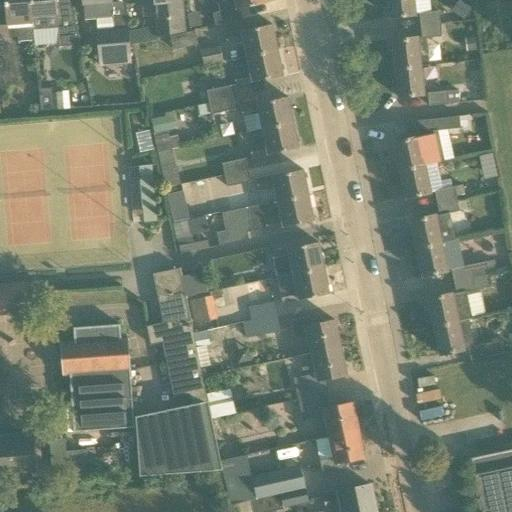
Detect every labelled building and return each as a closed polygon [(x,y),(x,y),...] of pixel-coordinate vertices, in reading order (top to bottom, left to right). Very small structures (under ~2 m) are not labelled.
[(0,0),(0,38),(17,37),(18,42),(34,40),(33,30),(30,0),(0,0)] [(59,46),(80,44),(78,32),(72,7),(71,3),(57,4),(56,0),(30,0),(33,30),(34,40),(34,46),(59,44),(59,46)] [(83,0),(85,20),(96,19),(113,17),(112,3),(111,0),(83,0)] [(139,0),(140,4),(157,2),(160,34),(186,31),(182,0),(139,0)] [(229,0),(210,4),(215,26),(238,21),(236,10),(267,3),(266,0),(229,0)] [(413,0),(388,0),(390,18),(415,15),(413,0)] [(460,0),(459,0),(451,11),(464,20),(472,8),(460,0)] [(199,11),(187,14),(190,28),(202,25),(199,11)] [(419,13),(420,26),(440,24),(440,22),(448,21),(447,11),(419,13)] [(272,24),(225,34),(228,45),(244,42),(247,57),(277,50),(272,24)] [(441,37),(440,24),(420,26),(422,39),(441,37)] [(114,30),(97,32),(99,52),(115,51),(116,65),(129,64),(126,30),(114,30)] [(170,37),(173,50),(197,44),(194,31),(170,37)] [(396,69),(421,66),(418,37),(393,40),(396,69)] [(476,50),(475,37),(465,39),(467,51),(476,50)] [(219,46),(200,50),(203,65),(222,62),(219,46)] [(277,50),(247,57),(250,71),(234,75),(236,85),(283,75),(277,50)] [(421,66),(396,69),(399,98),(424,95),(421,66)] [(206,91),(209,102),(232,97),(229,86),(206,91)] [(62,92),(53,92),(52,88),(39,89),(40,110),(51,109),(63,108),(62,92)] [(458,90),(447,91),(449,102),(459,101),(458,90)] [(429,106),(449,104),(449,102),(447,91),(427,93),(429,106)] [(209,102),(211,114),(234,109),(232,97),(209,102)] [(287,97),(241,107),(243,118),(259,114),(262,129),(293,122),(287,97)] [(444,162),(444,161),(438,133),(438,131),(461,129),(459,116),(431,119),(414,121),(416,137),(394,142),(400,170),(425,165),(425,166),(436,163),(444,162)] [(249,147),(251,158),(298,148),(293,122),(262,129),(265,144),(249,147)] [(153,150),(149,130),(136,133),(140,152),(153,150)] [(171,148),(169,138),(168,131),(154,133),(152,134),(156,150),(171,148)] [(171,148),(156,150),(165,187),(180,184),(171,148)] [(482,170),(496,167),(492,153),(479,156),(482,170)] [(245,159),(222,164),(224,175),(248,170),(245,159)] [(425,165),(400,170),(406,199),(431,193),(425,166),(425,165)] [(303,169),(256,179),(259,190),(275,187),(278,202),(308,195),(303,169)] [(250,181),(248,170),(224,175),(227,186),(250,181)] [(463,184),(454,186),(456,196),(465,194),(463,184)] [(437,203),(456,199),(455,196),(456,196),(454,186),(434,191),(437,203)] [(183,192),(166,195),(168,205),(185,201),(183,192)] [(281,217),(265,220),(267,231),(314,221),(308,195),(278,202),(281,217)] [(411,220),(417,248),(442,243),(456,240),(450,213),(460,211),(457,201),(456,201),(456,199),(437,203),(439,216),(436,216),(435,215),(411,220)] [(216,232),(219,246),(249,240),(246,226),(242,227),(238,211),(222,215),(225,230),(216,232)] [(195,218),(172,223),(179,253),(193,250),(189,231),(197,229),(195,218)] [(271,252),(274,263),(290,259),(293,274),(324,268),(318,242),(271,252)] [(442,243),(417,248),(423,277),(448,272),(442,243)] [(451,270),(453,282),(489,275),(486,263),(451,270)] [(173,333),(192,329),(180,268),(153,274),(163,323),(163,325),(171,322),(173,333)] [(281,293),(283,303),(329,294),(324,268),(293,274),(297,290),(281,293)] [(182,277),(185,287),(187,297),(207,293),(202,272),(182,277)] [(458,322),(468,320),(472,319),(467,292),(491,287),(489,275),(453,282),(456,294),(453,295),(452,293),(427,298),(434,327),(458,322)] [(0,315),(29,313),(26,282),(0,284),(0,315)] [(210,297),(191,301),(196,324),(215,320),(210,297)] [(248,307),(251,321),(276,316),(273,301),(248,307)] [(276,316),(251,321),(243,322),(247,338),(279,331),(276,316)] [(307,333),(311,354),(341,348),(335,320),(312,325),(310,316),(291,320),(294,336),(307,333)] [(163,342),(174,397),(189,394),(191,405),(208,402),(204,383),(196,347),(193,334),(192,329),(173,333),(171,322),(163,325),(163,323),(146,326),(150,345),(163,342)] [(440,355),(464,350),(458,322),(434,327),(440,355)] [(125,338),(118,339),(117,326),(71,330),(72,343),(58,345),(60,377),(68,376),(73,432),(133,427),(128,370),(125,338)] [(196,347),(210,345),(207,331),(193,334),(196,347)] [(474,346),(468,347),(471,360),(502,354),(499,341),(474,346)] [(8,412),(20,411),(40,409),(35,346),(3,348),(8,412)] [(347,375),(341,348),(311,354),(316,374),(293,379),(298,400),(327,394),(324,380),(347,375)] [(228,389),(207,394),(213,418),(233,413),(228,389)] [(325,416),(329,436),(330,437),(359,431),(353,403),(330,407),(327,394),(298,400),(302,421),(325,416)] [(208,402),(191,405),(135,417),(140,476),(146,476),(222,470),(208,402)] [(42,429),(41,411),(32,411),(32,429),(42,429)] [(316,440),(320,461),(322,473),(342,469),(343,468),(345,466),(346,464),(346,462),(347,461),(364,457),(359,431),(330,437),(329,436),(315,439),(316,440)] [(34,432),(0,434),(0,479),(38,476),(37,474),(49,473),(45,432),(34,433),(34,432)] [(482,511),(511,511),(511,449),(480,456),(483,473),(474,475),(482,511)] [(279,494),(304,488),(304,487),(299,466),(251,477),(246,455),(221,461),(230,504),(239,502),(252,499),(279,493),(279,494)] [(375,511),(370,485),(323,495),(326,508),(342,505),(343,511),(375,511)] [(252,499),(254,511),(265,511),(307,503),(304,488),(279,494),(279,493),(252,499)]
